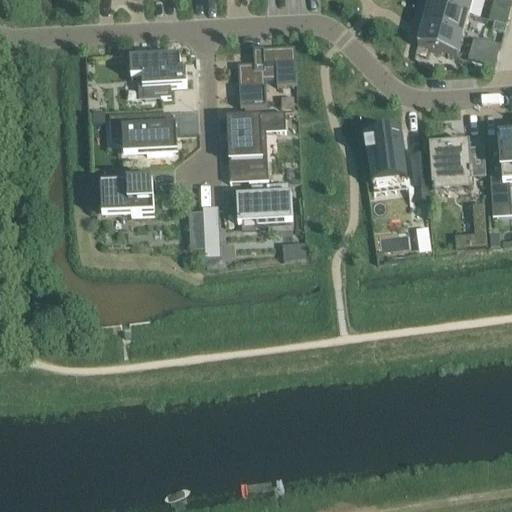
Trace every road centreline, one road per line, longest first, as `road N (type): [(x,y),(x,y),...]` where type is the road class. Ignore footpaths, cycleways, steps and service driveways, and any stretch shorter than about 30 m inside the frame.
road 1 (residential): [(202,31),(324,27),(388,86),(422,96),(511,93)]
road 2 (residential): [(0,35),(202,31)]
road 3 (residential): [(206,189),(202,31)]
